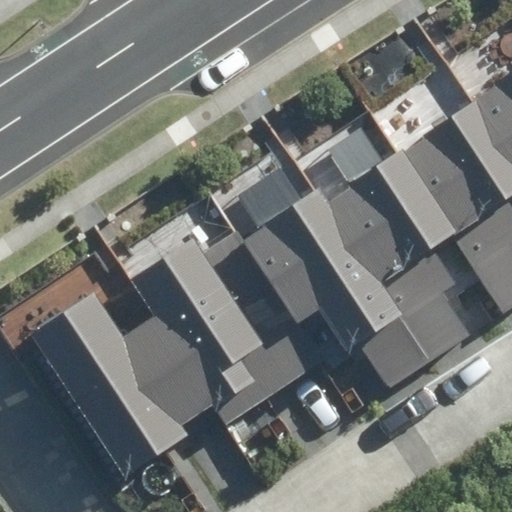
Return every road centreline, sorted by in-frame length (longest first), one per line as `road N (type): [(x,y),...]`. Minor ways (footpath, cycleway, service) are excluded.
road 1 (tertiary): [(185,0),(0,123)]
road 2 (residential): [(329,511),(511,390)]
